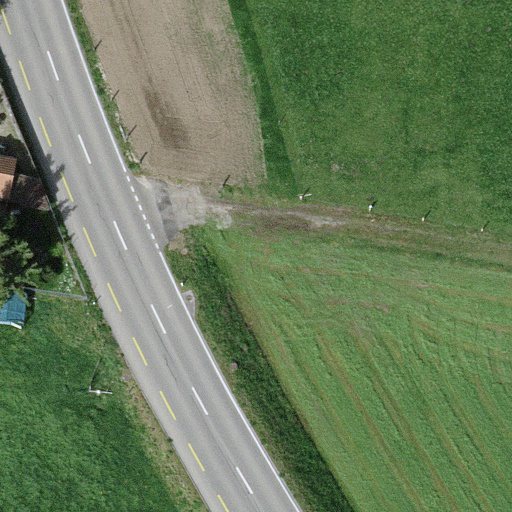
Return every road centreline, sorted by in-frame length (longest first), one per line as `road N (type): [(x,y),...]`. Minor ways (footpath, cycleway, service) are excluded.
road 1 (secondary): [(31,0),(103,198),(204,413),(265,511)]
road 2 (track): [(103,198),(230,203),(511,252)]
